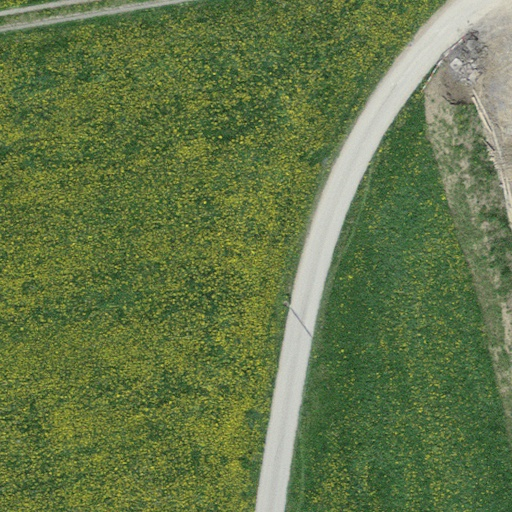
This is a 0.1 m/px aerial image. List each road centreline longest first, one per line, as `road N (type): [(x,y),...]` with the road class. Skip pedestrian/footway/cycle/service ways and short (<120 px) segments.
road 1 (residential): [(271,511),(309,278),(337,191),(393,94),(452,23),(489,0)]
road 2 (residential): [(0,22),(140,0)]
